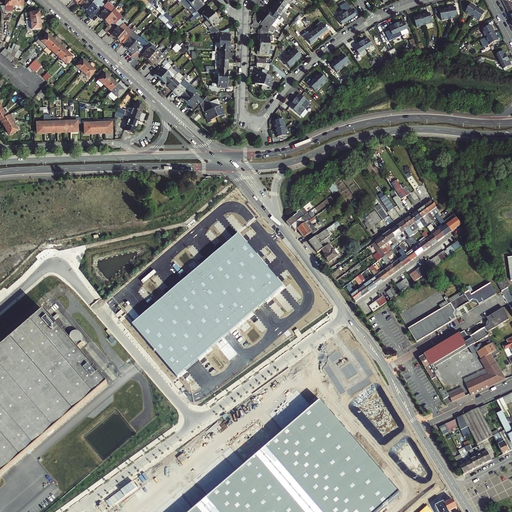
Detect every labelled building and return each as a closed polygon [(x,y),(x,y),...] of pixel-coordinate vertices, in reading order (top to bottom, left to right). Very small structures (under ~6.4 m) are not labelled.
[(84,11),(94,0),(84,0),(80,5),(82,7),(81,8),(84,11)] [(94,0),(84,11),(89,16),(88,17),(91,20),(99,9),(104,4),(99,0),(94,0)] [(185,8),(190,5),(195,0),(181,0),(184,3),(182,5),(185,8)] [(196,0),(195,0),(190,5),(193,9),(188,13),(190,15),(185,19),(187,21),(189,20),(195,15),(194,13),(204,4),(202,2),(200,4),(196,0)] [(502,0),(510,16),(511,15),(511,8),(509,1),(511,0),(502,0)] [(98,17),(103,21),(110,14),(113,10),(114,9),(107,2),(104,4),(99,9),(102,11),(100,13),(101,14),(98,17)] [(276,2),(271,10),(278,15),(282,9),(283,8),(276,2)] [(149,3),(145,7),(151,13),(155,9),(149,4),(149,3)] [(472,17),(478,8),(471,4),(466,13),(472,17)] [(203,16),(206,20),(213,15),(210,11),(211,9),(209,7),(199,15),(201,18),(203,16)] [(276,17),(278,15),(271,10),(269,8),(267,11),(269,12),(266,17),(273,22),(276,24),(280,20),(276,17)] [(456,8),(448,9),(450,20),(458,18),(456,8)] [(478,8),(472,17),(479,22),(485,13),(478,8)] [(350,9),(343,14),(348,21),(355,17),(350,9)] [(450,20),(448,9),(440,11),(441,21),(450,20)] [(28,12),(29,21),(39,20),(38,12),(28,12)] [(195,15),(189,20),(191,22),(199,15),(197,13),(195,15)] [(429,13),(422,16),(425,26),(433,23),(429,13)] [(119,21),(120,19),(118,17),(116,19),(110,14),(103,21),(108,26),(105,30),(108,33),(119,21)] [(343,14),(337,18),(341,25),(348,21),(343,14)] [(213,15),(206,20),(210,25),(208,26),(211,29),(206,32),(207,34),(209,34),(214,33),(219,32),(220,32),(215,26),(221,21),(218,17),(217,19),(213,15)] [(417,28),(425,26),(422,16),(414,18),(417,28)] [(263,26),(260,30),(265,32),(268,30),(272,32),(274,28),(270,25),(273,22),(266,17),(262,21),(261,20),(258,23),(263,26)] [(40,29),(39,20),(29,21),(24,21),(25,30),(40,29)] [(119,21),(108,33),(116,40),(127,28),(119,21)] [(318,28),(313,31),(318,37),(327,30),(320,22),(316,26),(318,28)] [(404,22),(397,25),(400,33),(407,30),(404,22)] [(400,33),(397,25),(389,28),(393,36),(400,33)] [(492,26),(482,31),(486,38),(495,34),(492,26)] [(127,28),(116,40),(119,43),(120,41),(123,44),(129,37),(132,33),(127,28)] [(219,43),(228,44),(228,38),(230,39),(230,35),(228,34),(229,28),(223,32),(220,32),(219,32),(219,34),(217,34),(217,38),(219,38),(219,43)] [(310,44),(318,37),(313,31),(309,35),(307,33),(303,36),(310,44)] [(40,41),(46,47),(53,40),(46,34),(40,41)] [(499,41),(495,34),(486,38),(490,45),(499,41)] [(270,36),(258,36),(257,40),(260,40),(259,45),(268,45),(268,40),(270,40),(270,36)] [(134,42),(129,37),(123,44),(125,46),(124,47),(128,50),(134,42)] [(146,46),(138,39),(134,42),(128,50),(133,54),(131,56),(134,59),(139,53),(146,46)] [(368,39),(361,43),(366,50),(373,46),(368,39)] [(414,39),(409,41),(411,47),(417,45),(414,39)] [(59,45),(53,40),(46,47),(52,53),(59,45)] [(163,42),(157,49),(160,51),(166,45),(163,42)] [(228,44),(219,43),(218,52),(227,52),(230,53),(230,49),(228,49),(228,44)] [(361,43),(354,47),(359,54),(366,50),(361,43)] [(148,47),(146,46),(139,53),(146,60),(154,53),(157,49),(151,44),(148,47)] [(173,47),(176,52),(182,48),(179,44),(173,47)] [(59,45),(52,53),(59,58),(65,51),(59,45)] [(268,51),(268,45),(259,45),(259,50),(257,50),(257,54),(270,55),(270,51),(268,51)] [(450,47),(448,46),(442,59),(445,60),(446,58),(450,52),(448,51),(450,47)] [(5,51),(3,49),(0,51),(0,54),(1,55),(4,58),(6,60),(9,62),(11,64),(13,66),(17,61),(15,59),(13,57),(10,55),(8,53),(5,51)] [(294,49),(288,55),(295,62),(301,57),(294,49)] [(394,49),(389,52),(393,59),(398,57),(394,49)] [(456,50),(454,49),(452,53),(450,52),(446,58),(450,60),(456,50)] [(72,57),(65,51),(59,58),(65,64),(72,57)] [(218,61),(227,61),(227,52),(218,52),(215,52),(215,54),(218,54),(218,61)] [(501,63),(508,59),(504,52),(497,56),(501,63)] [(159,58),(154,53),(146,60),(152,65),(154,67),(163,58),(161,56),(159,58)] [(289,68),(295,62),(288,55),(282,61),(289,68)] [(337,60),(343,68),(350,63),(343,55),(337,60)] [(81,72),(88,65),(82,59),(75,67),(81,72)] [(501,63),(505,70),(511,66),(511,65),(508,59),(501,63)] [(168,62),(165,60),(152,75),(154,77),(155,75),(159,79),(165,73),(168,69),(165,66),(168,62)] [(343,68),(337,60),(330,65),(337,73),(343,68)] [(28,67),(34,73),(39,67),(33,61),(28,67)] [(227,70),(227,61),(218,61),(214,61),(214,67),(206,66),(206,69),(227,70)] [(266,71),(262,85),(261,88),(266,89),(270,90),(274,78),(270,77),(271,74),(268,73),(270,68),(280,76),(283,73),(270,63),(269,63),(266,71)] [(81,72),(88,78),(94,71),(88,65),(81,72)] [(175,76),(168,69),(165,73),(159,79),(163,83),(162,84),(165,86),(166,85),(172,78),(173,79),(175,76)] [(227,70),(206,69),(206,72),(214,73),(214,75),(218,75),(218,79),(226,79),(226,74),(229,74),(229,70),(227,70)] [(261,69),(260,73),(256,72),(253,85),(256,86),(257,84),(262,85),(266,71),(264,70),(261,69)] [(81,72),(79,75),(85,81),(88,78),(81,72)] [(104,86),(110,79),(104,73),(97,80),(104,86)] [(321,74),(315,79),(322,87),(327,81),(321,74)] [(179,79),(175,76),(173,79),(172,78),(166,85),(173,91),(183,80),(187,76),(185,75),(180,80),(179,79)] [(117,85),(110,79),(104,86),(110,92),(117,85)] [(211,92),(220,92),(220,88),(228,88),(228,85),(226,85),(226,79),(218,79),(217,84),(215,84),(215,88),(211,87),(211,92)] [(322,87),(315,79),(309,85),(316,92),(322,87)] [(183,80),(173,91),(180,97),(186,91),(189,88),(190,86),(183,80)] [(197,82),(195,81),(190,86),(189,88),(191,90),(193,88),(192,87),(197,82)] [(52,87),(47,83),(44,85),(43,87),(48,92),(50,90),(52,87)] [(123,90),(117,85),(110,92),(116,98),(123,90)] [(333,87),(327,92),(331,96),(336,90),(333,87)] [(42,99),(44,97),(46,94),(41,89),(39,92),(36,94),(34,97),(39,102),(42,99)] [(186,103),(192,96),(186,91),(180,97),(178,99),(181,101),(183,100),(186,103)] [(295,101),(301,106),(306,100),(300,95),(295,101)] [(192,96),(186,103),(190,107),(189,108),(191,110),(200,101),(198,98),(196,100),(192,96)] [(211,120),(216,118),(210,105),(207,96),(204,99),(203,101),(205,107),(202,109),(208,123),(211,122),(211,120)] [(296,113),(301,106),(295,101),(290,107),(296,113)] [(210,105),(216,118),(220,116),(221,118),(225,116),(219,102),(210,105)] [(143,107),(134,104),(128,117),(138,121),(141,112),(143,107)] [(0,121),(4,128),(13,123),(8,115),(6,116),(0,120),(0,121)] [(134,129),(138,121),(128,117),(123,130),(132,134),(134,129)] [(286,128),(285,119),(275,121),(276,129),(286,128)] [(13,123),(4,128),(8,135),(17,130),(13,123)] [(286,128),(276,129),(277,138),(287,136),(286,128)] [(407,180),(415,191),(420,187),(412,176),(407,180)] [(334,184),(330,187),(334,193),(339,190),(334,184)] [(401,209),(404,207),(396,197),(394,198),(401,209)] [(437,207),(434,200),(425,206),(430,213),(434,210),(438,215),(440,213),(439,212),(440,211),(437,207)] [(380,215),(381,214),(384,212),(382,209),(383,208),(380,204),(375,208),(378,212),(380,215)] [(365,211),(371,219),(376,226),(382,221),(372,206),(365,211)] [(418,211),(423,218),(430,213),(425,206),(418,211)] [(292,226),(308,213),(309,213),(304,208),(289,221),(287,222),(291,227),(292,226)] [(416,223),(423,218),(418,211),(411,216),(416,223)] [(296,231),(298,230),(312,219),(308,213),(292,226),(296,231)] [(445,237),(452,232),(443,219),(440,215),(438,217),(441,222),(440,222),(444,227),(440,230),(445,237)] [(312,219),(298,230),(305,238),(312,233),(315,237),(326,229),(324,227),(321,229),(320,228),(317,230),(311,222),(316,218),(315,216),(312,219)] [(416,223),(411,216),(404,221),(409,228),(416,223)] [(443,219),(452,232),(462,225),(457,218),(451,222),(449,220),(447,222),(444,218),(443,219)] [(373,228),(376,226),(371,219),(368,222),(367,221),(364,223),(369,230),(372,228),(373,228)] [(397,226),(402,233),(404,231),(409,238),(412,236),(414,235),(412,233),(410,230),(409,228),(404,221),(397,226)] [(318,253),(322,250),(330,244),(331,243),(327,238),(330,235),(328,232),(333,228),(334,230),(338,226),(336,223),(326,229),(315,237),(309,242),(318,253)] [(391,231),(396,238),(396,239),(399,242),(400,244),(401,244),(405,241),(407,240),(404,235),(400,238),(399,235),(402,233),(397,226),(391,231)] [(440,230),(433,235),(438,242),(445,237),(440,230)] [(384,236),(388,243),(396,238),(391,231),(384,236)] [(422,233),(427,240),(431,247),(438,242),(433,235),(429,238),(424,231),(422,233)] [(239,235),(133,325),(178,377),(284,287),(239,235)] [(385,255),(387,254),(382,247),(388,243),(384,236),(376,242),(374,244),(379,252),(383,257),(384,257),(385,255)] [(407,240),(405,241),(410,247),(414,244),(409,238),(407,240)] [(431,247),(427,240),(420,245),(424,252),(431,247)] [(459,241),(452,246),(456,252),(463,247),(459,241)] [(339,256),(338,255),(330,244),(322,250),(326,255),(325,256),(329,262),(339,256)] [(424,252),(420,245),(413,251),(417,257),(424,252)] [(399,246),(396,248),(399,251),(400,251),(403,254),(404,253),(399,246)] [(448,250),(446,252),(449,257),(456,252),(452,246),(447,250),(448,250)] [(411,262),(417,257),(413,251),(406,255),(411,262)] [(445,251),(438,256),(443,262),(449,257),(446,252),(445,251)] [(390,277),(397,272),(392,265),(391,263),(388,259),(387,258),(385,255),(384,257),(389,264),(388,265),(390,267),(385,270),(390,277)] [(399,261),(404,267),(411,262),(406,255),(399,261)] [(438,256),(431,261),(435,267),(443,262),(438,256)] [(295,259),(289,264),(303,281),(309,276),(295,259)] [(431,261),(430,260),(427,262),(432,270),(435,267),(431,261)] [(397,272),(404,267),(399,261),(392,265),(397,272)] [(422,277),(427,274),(429,272),(423,265),(417,270),(422,277)] [(377,287),(383,282),(379,275),(377,273),(374,269),(372,270),(377,277),(372,280),(377,287)] [(390,277),(385,270),(379,275),(383,282),(390,277)] [(422,277),(417,270),(413,273),(418,280),(422,277)] [(358,276),(365,285),(370,292),(377,287),(372,280),(371,279),(366,283),(360,275),(358,276)] [(370,292),(365,285),(358,276),(357,277),(363,287),(359,290),(363,297),(370,292)] [(497,283),(502,292),(508,288),(503,279),(498,282),(497,283)] [(405,290),(400,283),(397,286),(401,292),(405,290)] [(479,305),(497,295),(491,284),(471,295),(469,291),(463,294),(464,295),(469,303),(473,300),(477,301),(479,305)] [(356,302),(363,297),(359,290),(355,293),(350,287),(348,289),(352,295),(356,302)] [(464,295),(450,303),(453,308),(455,311),(469,303),(464,295)] [(379,299),(375,301),(380,308),(384,305),(379,299)] [(373,313),(380,308),(375,301),(369,306),(373,313)] [(450,303),(409,329),(411,333),(453,308),(450,303)] [(417,343),(457,319),(455,315),(455,311),(453,308),(411,333),(417,343)] [(488,327),(485,328),(489,335),(490,336),(491,335),(489,331),(509,319),(504,308),(487,318),(489,322),(488,327)] [(0,477),(28,454),(108,385),(46,314),(0,352),(0,477)] [(485,328),(471,337),(475,344),(489,335),(485,328)] [(69,336),(75,344),(80,341),(82,343),(86,341),(78,330),(69,336)] [(424,355),(432,368),(435,367),(432,363),(465,343),(468,348),(475,344),(471,337),(467,336),(465,331),(424,355)] [(511,338),(507,341),(509,344),(503,347),(505,351),(511,348),(511,350),(511,359),(511,361),(511,363),(511,338)] [(435,367),(432,368),(433,369),(468,348),(465,343),(432,363),(435,367)] [(471,394),(498,382),(493,373),(500,369),(493,357),(491,354),(481,360),(487,369),(489,373),(467,386),(471,394)] [(419,359),(431,378),(433,376),(430,372),(433,370),(433,369),(432,368),(424,355),(419,359)] [(465,382),(467,386),(489,373),(487,369),(465,382)] [(507,379),(500,369),(493,373),(498,382),(506,379),(507,379)] [(472,395),(506,379),(498,382),(471,394),(472,395)] [(449,396),(450,397),(464,391),(463,389),(449,395),(449,396)] [(453,402),(454,404),(467,398),(464,391),(450,397),(453,402)] [(500,406),(500,407),(506,404),(504,399),(498,402),(500,406)] [(375,511),(398,493),(319,402),(191,511),(375,511)] [(483,415),(489,412),(486,405),(480,408),(483,415)] [(497,414),(511,442),(511,441),(511,429),(500,407),(500,406),(497,407),(500,412),(497,414)] [(492,433),(483,415),(480,408),(463,416),(472,434),(478,447),(486,463),(492,461),(485,447),(486,446),(485,445),(484,445),(483,442),(494,436),(492,433)] [(464,437),(466,437),(471,434),(472,434),(463,416),(457,419),(460,424),(460,425),(460,426),(461,430),(461,431),(464,437)] [(455,420),(446,424),(449,431),(460,425),(460,424),(457,419),(455,420)] [(446,424),(439,427),(443,435),(450,432),(449,431),(446,424)] [(492,433),(494,436),(498,444),(503,455),(509,452),(500,433),(498,430),(492,433)] [(505,430),(500,433),(509,452),(511,450),(511,443),(511,442),(505,430)] [(476,469),(481,466),(472,449),(470,445),(465,448),(476,469)] [(486,463),(478,447),(472,449),(481,466),(486,463)] [(470,472),(476,469),(465,448),(459,451),(461,454),(462,456),(470,472)] [(470,472),(462,456),(455,460),(465,475),(470,472)] [(435,506),(438,511),(448,511),(457,508),(452,500),(444,504),(443,502),(435,506)]
